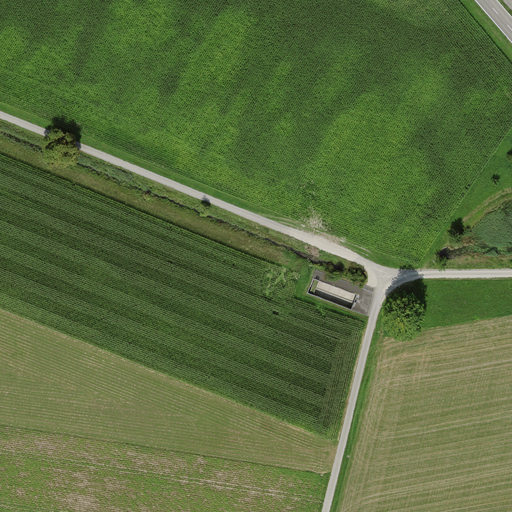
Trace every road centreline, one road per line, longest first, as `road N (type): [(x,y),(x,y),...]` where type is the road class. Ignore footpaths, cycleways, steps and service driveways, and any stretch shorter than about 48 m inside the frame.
road 1 (track): [(384,276),(0,115)]
road 2 (track): [(324,511),(384,276)]
road 3 (track): [(511,274),(384,276)]
